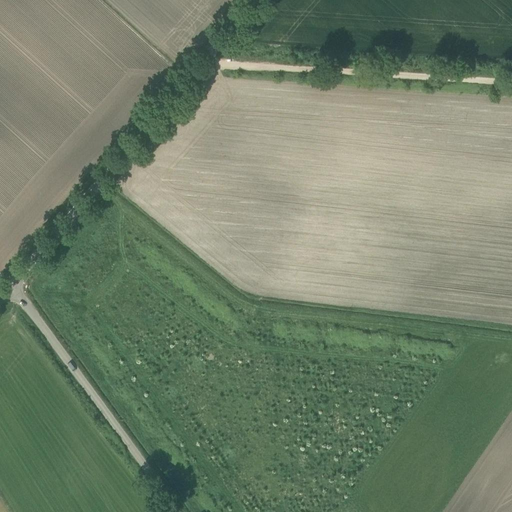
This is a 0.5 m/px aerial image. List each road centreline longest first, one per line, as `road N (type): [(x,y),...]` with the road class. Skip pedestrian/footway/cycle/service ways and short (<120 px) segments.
road 1 (unclassified): [(9,286),(261,0)]
road 2 (track): [(511,83),(205,62)]
road 3 (unclassified): [(174,511),(9,286)]
